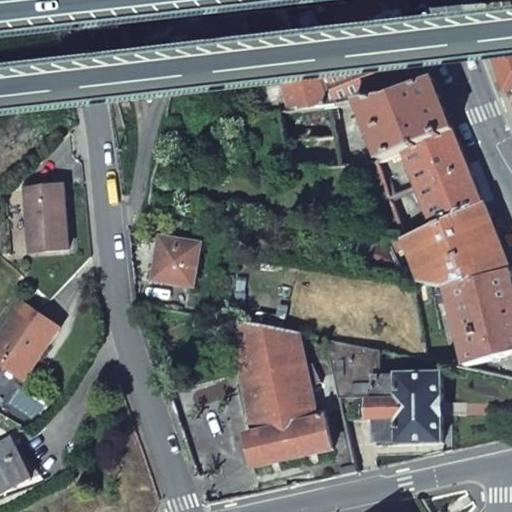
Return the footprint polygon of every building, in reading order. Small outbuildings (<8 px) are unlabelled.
[(335,0),(351,39),(413,30),(400,0),(335,0)] [(293,27),(301,47),(306,46),(301,36),(297,26),(293,27)] [(317,29),(301,36),(306,46),(312,45),(322,44),(317,29)] [(279,112),(330,106),(337,105),(360,102),(386,98),(433,79),(413,30),(351,39),(322,44),(312,45),(306,46),(301,47),(270,51),(274,80),(279,112)] [(511,46),(493,52),(504,91),(511,88),(511,46)] [(360,102),(381,160),(402,152),(453,131),(448,119),(433,79),(386,98),(360,102)] [(264,81),(269,113),(279,112),(274,80),(264,81)] [(339,117),(337,105),(330,106),(332,118),(339,117)] [(457,142),(453,131),(402,152),(433,227),(483,206),(457,142)] [(286,157),(272,158),(273,170),(288,169),(286,157)] [(61,184),(24,188),(25,194),(61,189),(61,184)] [(25,194),(30,251),(68,247),(61,189),(25,194)] [(444,286),(509,270),(493,233),(483,206),(433,227),(402,239),(392,238),(397,252),(406,247),(420,282),(444,286)] [(197,285),(201,243),(161,236),(156,277),(197,285)] [(444,286),(465,367),(511,354),(511,357),(511,282),(509,270),(444,286)] [(0,333),(0,364),(20,380),(57,329),(21,303),(0,333)] [(320,420),(313,388),(308,366),(301,335),(232,321),(256,433),(247,435),(255,467),(334,449),(329,418),(320,420)] [(397,377),(376,377),(376,350),(327,340),(346,420),(377,419),(377,442),(399,441),(399,444),(443,444),(441,373),(397,374),(397,377)] [(308,366),(313,388),(321,384),(315,363),(308,366)] [(9,438),(0,443),(0,494),(30,477),(9,438)]
